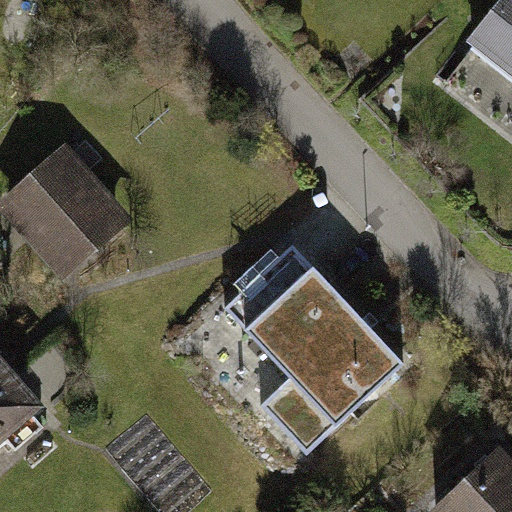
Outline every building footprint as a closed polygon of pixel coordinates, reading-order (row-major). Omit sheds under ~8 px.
[(511,0),(503,0),(445,79),(511,127),(511,0)] [(127,223),(63,152),(0,210),(0,217),(61,285),(127,223)] [(417,380),(291,244),(213,315),(266,373),(228,408),(301,486),(417,380)] [(0,456),(32,430),(0,392),(0,456)] [(511,511),(511,479),(489,457),(433,511),(511,511)]
